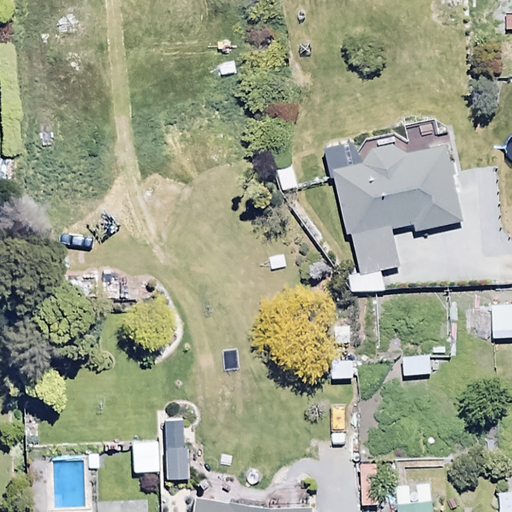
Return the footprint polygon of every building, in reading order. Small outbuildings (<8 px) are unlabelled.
[(456,18),(455,0),(438,0),(439,19),(456,18)] [(371,147),(361,162),(329,169),(343,235),(348,234),(356,273),(345,276),(348,292),(384,290),(379,268),(396,265),(388,229),(411,224),(412,233),(461,222),(444,144),(404,153),(390,143),(371,147)] [(511,304),(490,305),(490,339),(511,338),(511,304)] [(338,361),(338,353),(329,353),(330,379),(351,379),(351,361),(338,361)] [(401,357),(402,377),(429,375),(428,355),(401,357)] [(154,442),(130,442),(130,473),(154,473),(154,442)] [(184,447),(161,448),(162,480),(185,479),(184,447)] [(354,469),(354,480),(359,479),(359,484),(354,484),(354,491),(358,490),(359,506),(375,505),(374,464),(357,464),(357,469),(354,469)] [(407,494),(407,486),(393,487),(395,511),(430,511),(428,484),(413,485),(414,494),(407,494)] [(511,511),(511,491),(497,492),(497,511),(511,511)] [(187,511),(310,511),(310,506),(267,508),(190,497),(187,511)]
